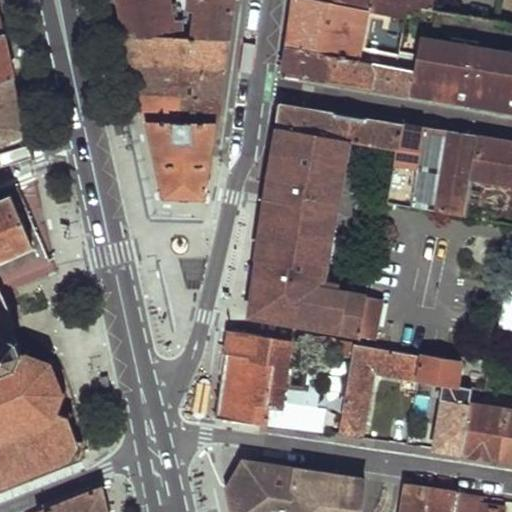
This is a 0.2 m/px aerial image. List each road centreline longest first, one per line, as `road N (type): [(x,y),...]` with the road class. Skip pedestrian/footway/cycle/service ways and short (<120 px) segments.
road 1 (residential): [(165,446),(206,436),(511,480)]
road 2 (residential): [(144,403),(172,387),(205,316),(254,87)]
road 3 (primary): [(144,403),(85,132)]
road 4 (residential): [(511,131),(254,87)]
road 5 (residential): [(144,457),(0,509)]
road 6 (primary): [(85,132),(56,0)]
